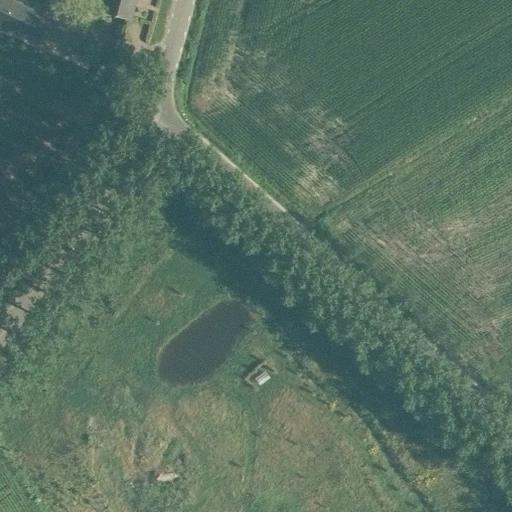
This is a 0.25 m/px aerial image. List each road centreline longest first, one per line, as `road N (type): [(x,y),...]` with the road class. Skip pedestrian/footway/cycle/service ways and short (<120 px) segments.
road 1 (unclassified): [(511,434),(151,99)]
road 2 (unclassified): [(0,329),(151,99)]
